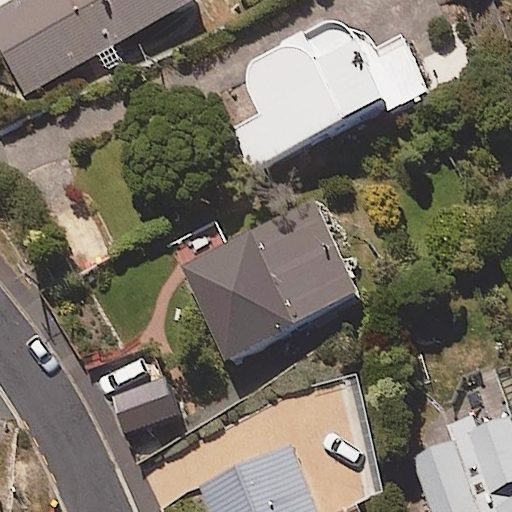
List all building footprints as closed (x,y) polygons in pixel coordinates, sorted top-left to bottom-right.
[(0,0),(0,46),(26,96),(203,1),(202,0),(0,0)] [(392,102),(351,24),(248,78),(269,119),(239,134),(258,172),(392,102)] [(367,298),(323,205),(187,270),(232,363),(367,298)] [(182,417),(169,380),(115,400),(128,437),(182,417)] [(511,511),(511,424),(413,458),(424,490),(405,497),(409,511),(511,511)] [(320,511),(297,451),(202,488),(211,511),(320,511)]
